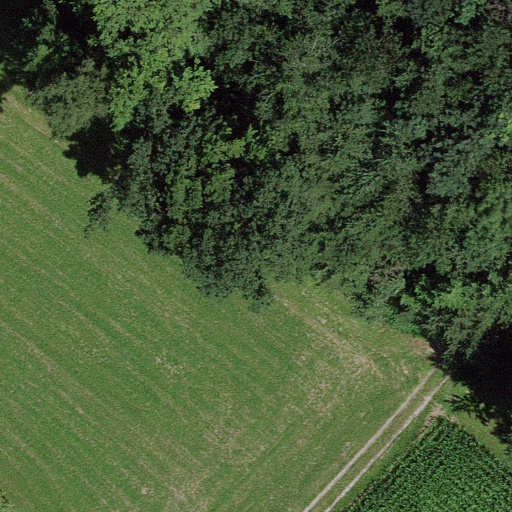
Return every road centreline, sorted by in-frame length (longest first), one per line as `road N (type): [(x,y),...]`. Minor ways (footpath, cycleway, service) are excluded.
road 1 (track): [(322,511),(404,425),(511,278)]
road 2 (track): [(511,127),(341,0)]
